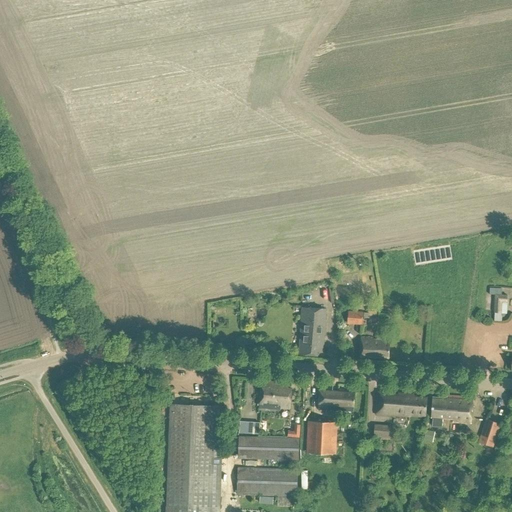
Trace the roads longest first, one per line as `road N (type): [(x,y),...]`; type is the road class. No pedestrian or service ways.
road 1 (unclassified): [(511,383),(90,354),(57,353),(27,364)]
road 2 (track): [(90,354),(0,151)]
road 3 (unclassified): [(27,364),(114,511)]
